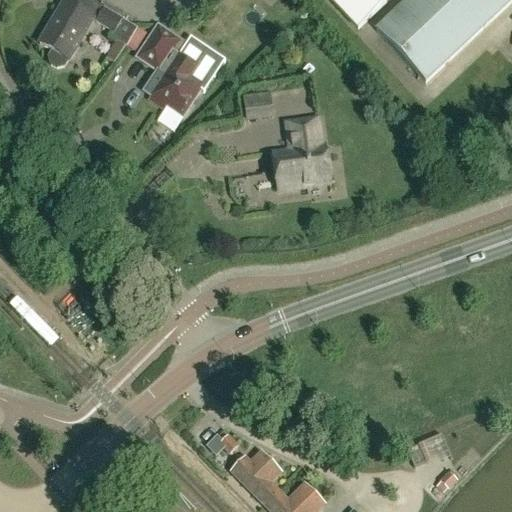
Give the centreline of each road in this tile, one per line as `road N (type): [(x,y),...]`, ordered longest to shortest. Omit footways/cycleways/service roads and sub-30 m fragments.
road 1 (unclassified): [(217,353),(0,91)]
road 2 (tertiary): [(217,353),(511,238)]
road 3 (tertiary): [(29,511),(217,353)]
